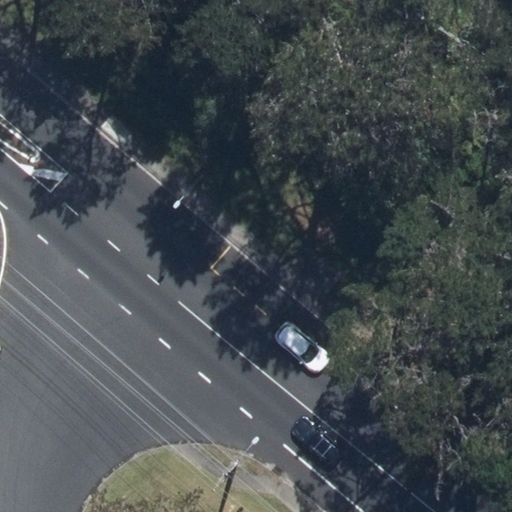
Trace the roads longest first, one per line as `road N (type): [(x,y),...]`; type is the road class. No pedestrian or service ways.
road 1 (secondary): [(124,241),(444,511)]
road 2 (residential): [(8,511),(18,420),(124,241)]
road 3 (secondary): [(0,136),(124,241)]
